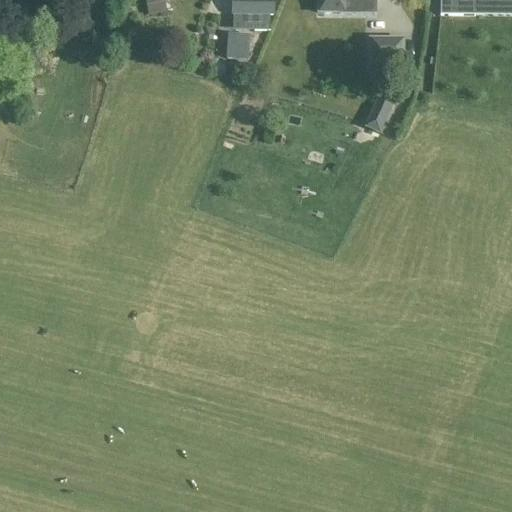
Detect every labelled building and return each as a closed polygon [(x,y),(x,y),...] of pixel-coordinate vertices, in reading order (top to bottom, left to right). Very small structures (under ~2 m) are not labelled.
[(145,0),(149,17),(166,14),(163,0),(145,0)] [(232,0),(232,17),(272,17),(272,0),(232,0)] [(318,0),(319,15),(339,15),(339,2),(377,2),(376,0),(318,0)] [(491,4),(491,3),(500,3),(500,4),(502,4),(502,2),(511,1),(511,0),(440,0),(440,17),(475,18),(475,1),(490,2),(490,4),(491,4)] [(250,38),(228,37),(227,62),(248,63),(250,38)] [(403,42),(370,42),(370,66),(402,66),(403,42)]
